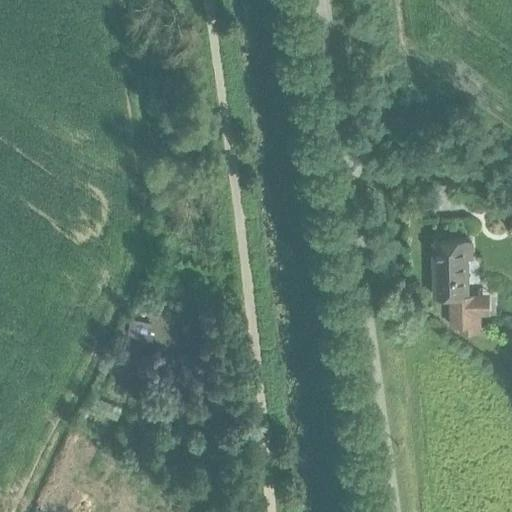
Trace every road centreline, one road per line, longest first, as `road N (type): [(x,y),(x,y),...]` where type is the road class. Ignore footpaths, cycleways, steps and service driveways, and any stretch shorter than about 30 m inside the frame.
road 1 (unclassified): [(204,0),(270,511)]
road 2 (tertiary): [(320,0),(385,511)]
